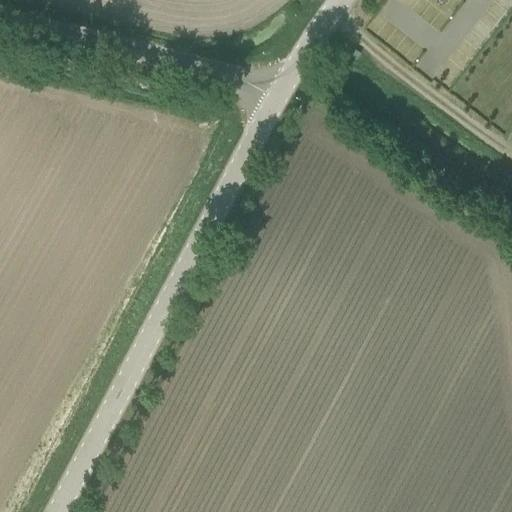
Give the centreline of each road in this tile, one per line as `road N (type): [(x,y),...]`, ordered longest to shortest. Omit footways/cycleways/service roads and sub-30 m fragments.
road 1 (tertiary): [(53,511),(274,95)]
road 2 (tertiary): [(274,95),(0,18)]
road 3 (track): [(511,191),(470,160),(316,79),(274,95)]
